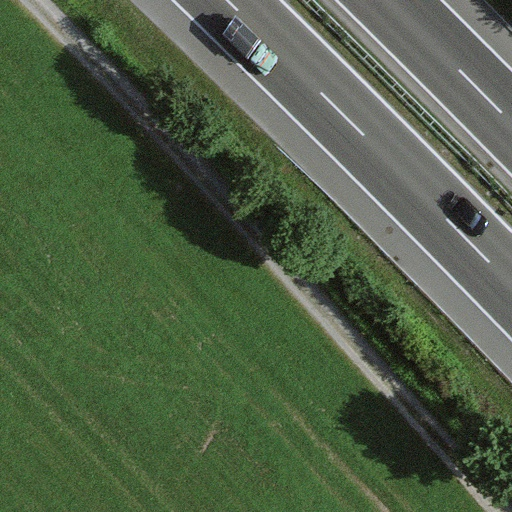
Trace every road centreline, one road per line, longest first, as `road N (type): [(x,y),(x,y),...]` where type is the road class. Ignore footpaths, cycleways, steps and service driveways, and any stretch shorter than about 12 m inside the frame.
road 1 (track): [(19,0),(170,145),(505,511)]
road 2 (motorway): [(219,0),(511,286)]
road 3 (motorway): [(511,125),(383,0)]
